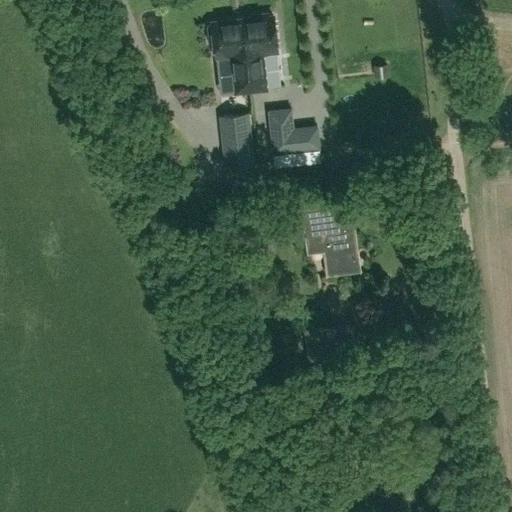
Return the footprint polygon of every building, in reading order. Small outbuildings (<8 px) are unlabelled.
[(251,18),(239,19),(243,54),(246,53),(250,89),(265,88),(261,52),(277,50),(273,16),(267,16),(267,13),(251,15),(251,18)] [(243,54),(239,19),(212,22),(212,24),(207,24),(209,41),(214,41),(215,57),(231,55),(235,91),(250,89),(246,53),(243,54)] [(276,86),(290,86),(289,54),(276,54),(276,86)] [(389,76),(387,64),(373,65),(374,78),(389,76)] [(156,87),(155,74),(143,75),(144,88),(156,87)] [(291,108),(269,111),(273,152),(319,147),(317,126),(293,128),(291,108)] [(219,116),(225,166),(254,163),(248,113),(219,116)] [(348,221),(345,201),(300,207),(307,253),(325,250),(328,272),(358,267),(351,221),(348,221)] [(306,330),(309,358),(354,351),(351,324),(306,330)] [(373,344),(388,342),(386,326),(371,328),(373,344)] [(356,331),(359,354),(372,353),(370,329),(356,331)] [(411,355),(410,346),(401,347),(402,356),(411,355)] [(309,480),(326,474),(321,461),(305,466),(309,480)] [(351,467),(335,475),(339,484),(355,477),(351,467)]
